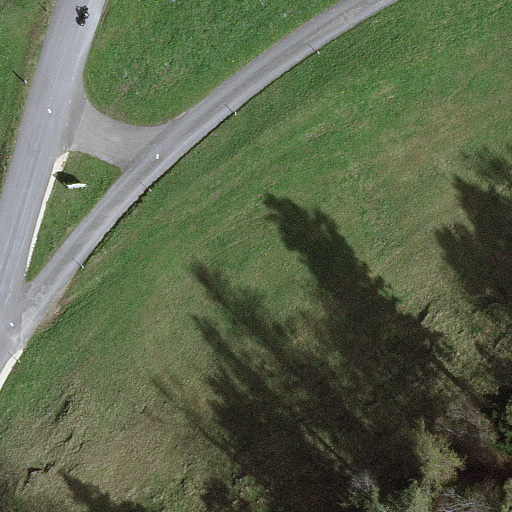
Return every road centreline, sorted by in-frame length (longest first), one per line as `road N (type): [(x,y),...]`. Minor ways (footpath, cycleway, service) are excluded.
road 1 (tertiary): [(0,281),(82,0)]
road 2 (track): [(0,332),(172,143)]
